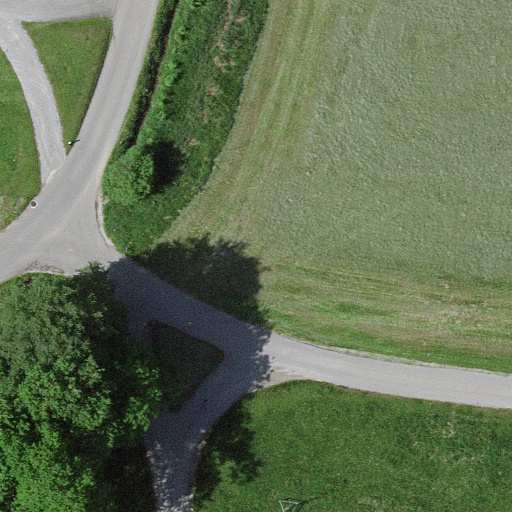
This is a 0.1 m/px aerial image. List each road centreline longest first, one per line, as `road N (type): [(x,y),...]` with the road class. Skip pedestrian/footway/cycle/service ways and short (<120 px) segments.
road 1 (unclassified): [(511,393),(276,353)]
road 2 (unclassified): [(62,207),(121,70),(140,0)]
road 3 (unclassified): [(168,458),(109,277)]
road 4 (unclassified): [(276,353),(109,277)]
road 5 (unclassified): [(168,458),(219,392),(276,353)]
